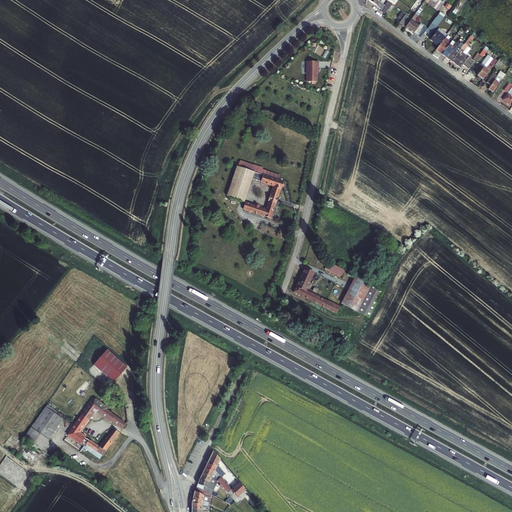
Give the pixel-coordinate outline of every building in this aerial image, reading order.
[(380,0),(368,0),(380,9),(382,5),(378,3),(380,0)] [(392,4),(387,1),(380,10),(384,13),(392,4)] [(411,20),(405,27),(420,38),(426,31),(428,28),(421,23),(419,25),(413,21),(422,9),(419,8),(411,20)] [(404,15),(399,23),(405,27),(411,20),(404,15)] [(437,29),(443,18),(437,15),(431,26),(437,29)] [(426,31),(420,38),(424,41),(429,33),(426,31)] [(442,42),(443,40),(448,33),(445,31),(442,36),(436,32),(430,39),(436,44),(439,46),(442,42)] [(467,40),(451,61),(460,68),(463,64),(469,68),(487,45),(485,43),(474,58),(463,51),(475,35),(472,33),(467,40)] [(452,49),(446,57),(451,61),(467,40),(463,37),(457,46),(458,47),(455,51),(452,49)] [(436,50),(442,54),(448,47),(442,42),(439,46),(436,50)] [(448,47),(442,54),(446,57),(452,49),(453,47),(450,44),(448,47)] [(483,79),(497,60),(494,58),(493,58),(488,54),(482,62),(483,62),(481,64),(484,66),(477,75),(478,76),(476,78),(480,80),(481,78),(483,79)] [(318,62),(307,61),(306,82),(317,82),(317,74),(317,67),(318,67),(318,62)] [(502,78),(503,79),(506,74),(502,72),(500,70),(496,77),(492,74),(486,81),(491,85),(488,88),(493,92),(502,78)] [(511,90),(508,87),(503,93),(506,95),(503,99),(510,104),(511,101),(511,90)] [(229,197),(242,201),(250,178),(262,181),(261,182),(274,186),(270,196),(266,210),(245,202),(243,209),(270,219),(281,187),(282,188),(283,184),(282,183),(283,182),(278,180),(261,174),(262,170),(263,168),(240,161),(238,167),(237,167),(227,195),(229,196),(229,197)] [(278,180),(280,176),(262,170),(261,174),(278,180)] [(328,262),(325,269),(341,278),(345,271),(328,262)] [(305,269),(294,292),(336,313),(339,307),(327,301),(306,290),(314,273),(305,269)] [(372,284),(355,276),(340,303),(358,312),(372,284)] [(372,284),(358,312),(369,318),(383,290),(372,284)] [(128,367),(107,349),(94,365),(114,382),(128,367)] [(89,405),(68,435),(85,447),(84,448),(100,459),(102,455),(103,456),(106,451),(105,451),(119,432),(113,429),(100,448),(78,433),(93,411),(94,412),(96,412),(97,411),(110,421),(111,420),(122,428),(125,424),(106,410),(107,408),(95,399),(91,406),(89,405)] [(65,417),(47,405),(24,439),(42,451),(65,417)] [(213,451),(207,464),(216,468),(215,470),(217,473),(221,478),(225,474),(217,465),(220,460),(213,451)] [(216,468),(207,464),(205,468),(214,473),(215,470),(216,468)] [(205,468),(203,473),(212,477),(213,475),(214,473),(205,468)] [(203,473),(200,478),(210,482),(214,484),(216,480),(211,478),(212,477),(203,473)] [(205,487),(204,490),(212,493),(213,489),(208,487),(210,482),(200,478),(197,484),(205,487)] [(217,481),(218,482),(227,493),(231,490),(221,478),(217,481)] [(231,490),(237,498),(246,490),(239,482),(231,490)] [(202,495),(204,490),(205,487),(197,484),(194,491),(202,495)] [(193,497),(209,503),(210,498),(202,495),(194,491),(193,497)] [(192,502),(192,503),(208,508),(209,503),(193,497),(192,502)] [(192,503),(191,508),(207,511),(208,511),(208,508),(192,503)]
